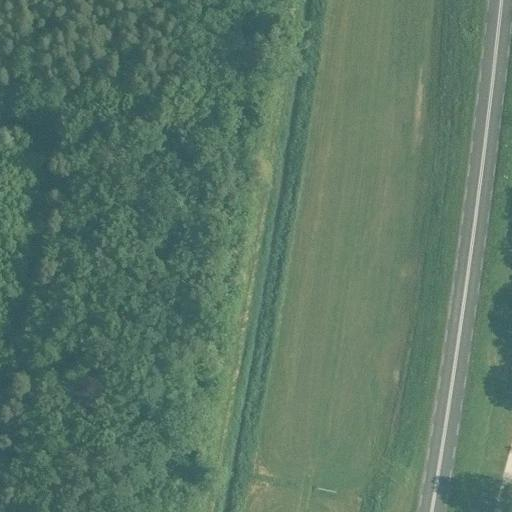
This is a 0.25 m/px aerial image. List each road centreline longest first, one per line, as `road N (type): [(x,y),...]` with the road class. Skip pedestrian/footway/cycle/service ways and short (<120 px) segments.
road 1 (track): [(198,511),(285,0)]
road 2 (primary): [(430,511),(501,0)]
road 3 (track): [(0,126),(260,172)]
